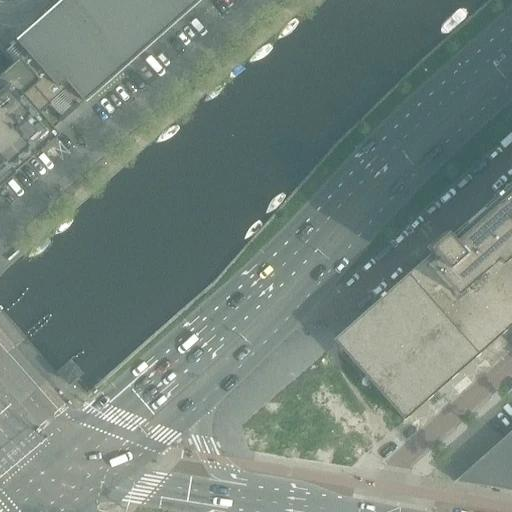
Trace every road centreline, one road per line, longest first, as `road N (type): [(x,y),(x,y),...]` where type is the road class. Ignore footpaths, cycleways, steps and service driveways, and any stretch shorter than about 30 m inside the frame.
road 1 (secondary): [(511,31),(407,123),(276,271),(74,450)]
road 2 (residential): [(0,233),(264,0)]
road 3 (secondary): [(293,312),(424,162),(511,83)]
road 4 (residential): [(293,312),(335,308),(511,153)]
road 5 (residential): [(379,511),(394,466),(511,362)]
road 6 (secondary): [(192,410),(293,312)]
road 7 (secondary): [(240,497),(113,475)]
